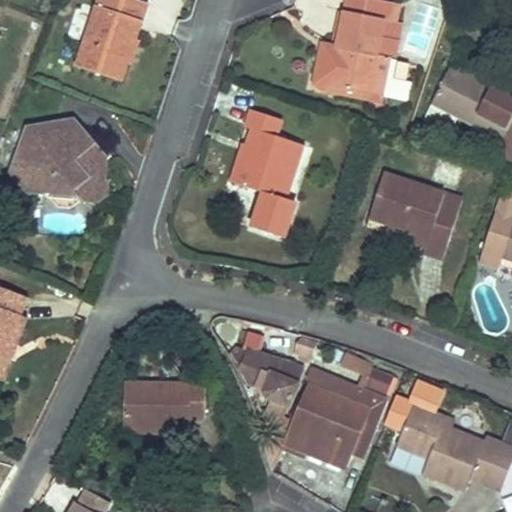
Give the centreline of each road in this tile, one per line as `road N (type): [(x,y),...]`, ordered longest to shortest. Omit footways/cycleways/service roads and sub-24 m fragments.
road 1 (residential): [(511,398),(292,312),(136,284)]
road 2 (residential): [(214,0),(137,233),(136,284)]
road 3 (residential): [(136,284),(7,511)]
